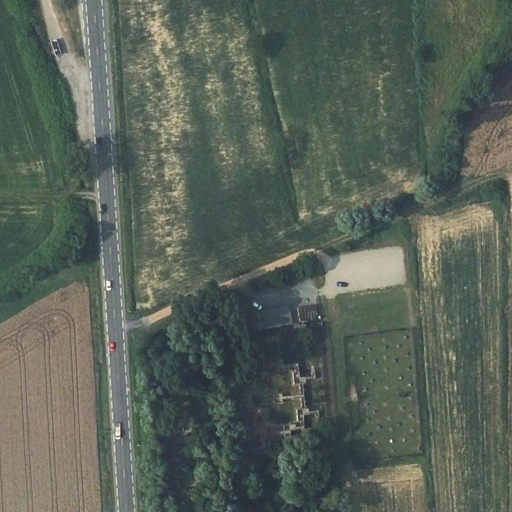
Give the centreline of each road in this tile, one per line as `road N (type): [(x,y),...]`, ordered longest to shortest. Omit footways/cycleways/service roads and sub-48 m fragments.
road 1 (primary): [(92,0),(125,511)]
road 2 (track): [(115,334),(504,174)]
road 3 (unknown): [(42,0),(103,161)]
